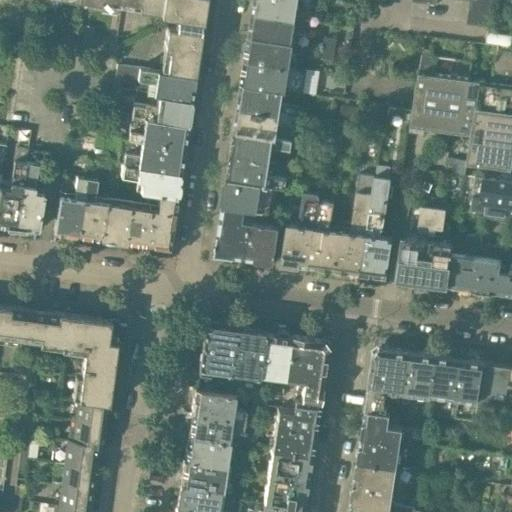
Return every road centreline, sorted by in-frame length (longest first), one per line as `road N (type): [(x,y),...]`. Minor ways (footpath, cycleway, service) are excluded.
road 1 (residential): [(187,286),(228,0)]
road 2 (residential): [(158,284),(122,511)]
road 3 (residential): [(326,511),(348,307)]
road 4 (residential): [(511,329),(348,307)]
road 5 (residential): [(348,307),(187,286)]
road 6 (residential): [(158,284),(0,262)]
